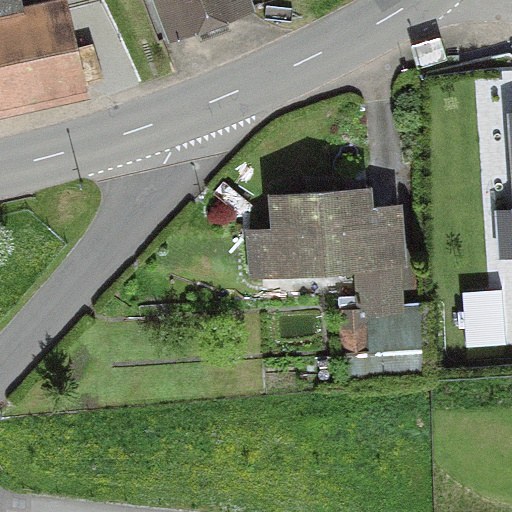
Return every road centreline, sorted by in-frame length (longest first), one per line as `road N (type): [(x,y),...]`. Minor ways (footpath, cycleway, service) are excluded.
road 1 (residential): [(0,369),(140,206),(158,153),(154,126)]
road 2 (tertiary): [(154,126),(296,64),(413,0)]
road 3 (tertiary): [(0,169),(154,126)]
